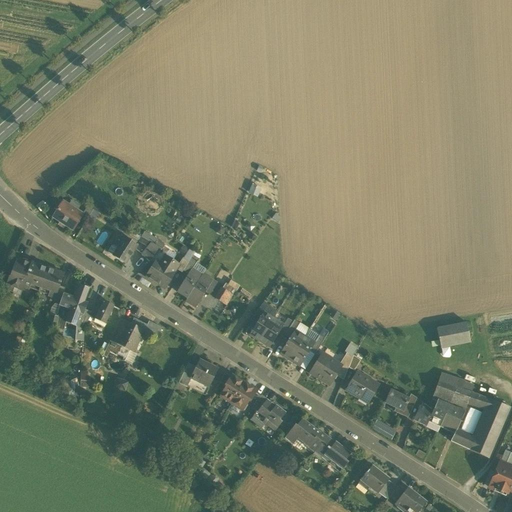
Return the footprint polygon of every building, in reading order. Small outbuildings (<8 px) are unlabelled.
[(252,185),(248,194),(257,198),(261,189),(252,185)] [(72,200),(68,206),(77,212),(81,206),(72,200)] [(36,207),(40,212),(47,206),(43,201),(36,207)] [(53,218),(73,231),(77,225),(83,215),(82,215),(77,212),(68,206),(63,202),(53,218)] [(89,216),(93,210),(87,207),(84,212),(89,216)] [(93,210),(89,216),(87,220),(93,224),(99,214),(93,210)] [(77,225),(82,228),(87,220),(89,216),(84,212),(82,215),(83,215),(77,225)] [(224,229),(220,226),(216,229),(216,233),(220,236),(224,233),(224,229)] [(141,238),(151,244),(154,245),(157,241),(157,240),(144,232),(141,238)] [(138,243),(147,248),(151,244),(141,238),(138,243)] [(125,264),(137,246),(126,239),(123,245),(117,240),(113,246),(117,249),(113,256),(125,264)] [(154,245),(162,250),(162,249),(164,248),(163,244),(157,241),(154,245)] [(140,272),(147,276),(152,268),(153,269),(157,264),(151,260),(162,250),(154,245),(151,244),(147,248),(141,256),(149,262),(140,272)] [(117,249),(113,246),(112,246),(107,253),(113,256),(117,249)] [(189,249),(183,259),(189,262),(193,256),(195,253),(189,249)] [(165,257),(172,261),(176,255),(168,251),(165,257)] [(193,256),(189,262),(183,271),(188,275),(192,269),(192,268),(193,269),(196,263),(198,260),(193,256)] [(146,278),(164,290),(177,270),(179,266),(178,265),(172,261),(165,257),(160,263),(158,262),(157,264),(153,269),(152,268),(147,276),(146,278)] [(182,273),(183,271),(189,262),(183,259),(182,258),(178,265),(179,266),(177,270),(182,273)] [(21,291),(23,287),(22,287),(27,275),(21,273),(25,261),(17,260),(12,274),(11,274),(7,285),(7,286),(11,290),(16,292),(21,291)] [(21,273),(27,275),(31,263),(25,261),(21,273)] [(31,286),(40,289),(47,269),(31,263),(27,275),(22,287),(23,287),(29,289),(31,286)] [(206,270),(196,263),(193,269),(192,268),(192,269),(202,276),(203,274),(206,270)] [(64,275),(47,269),(40,289),(49,293),(48,296),(55,299),(59,287),(64,275)] [(177,292),(188,298),(199,280),(202,276),(192,269),(188,275),(177,292)] [(0,284),(5,287),(7,286),(7,285),(11,274),(5,272),(0,284)] [(217,283),(203,274),(202,276),(199,280),(209,286),(211,284),(214,286),(213,288),(214,289),(217,283)] [(209,286),(199,280),(188,298),(186,302),(196,308),(206,292),(209,286)] [(228,286),(234,290),(237,291),(240,286),(231,281),(228,286)] [(222,289),(231,295),(234,290),(228,286),(226,284),(222,289)] [(59,305),(59,306),(70,311),(65,323),(76,327),(80,315),(83,316),(85,311),(88,303),(85,302),(90,289),(79,285),(74,298),(64,294),(59,305)] [(55,299),(61,301),(65,289),(59,287),(55,299)] [(215,299),(225,306),(231,295),(222,289),(219,294),(215,299)] [(251,295),(242,289),(239,294),(248,300),(251,295)] [(94,320),(105,325),(114,307),(103,302),(99,310),(94,320)] [(263,313),(273,320),(278,312),(263,303),(258,310),(263,313)] [(50,316),(56,318),(59,310),(59,306),(59,305),(55,304),(51,308),(49,316),(50,316)] [(89,317),(94,320),(99,310),(93,306),(90,313),(89,317)] [(250,321),(256,324),(263,313),(258,310),(250,321)] [(340,315),(333,310),(329,317),(336,321),(340,315)] [(90,313),(85,311),(83,316),(80,315),(76,327),(84,330),(89,317),(90,313)] [(249,335),(259,342),(273,320),(263,313),(256,324),(249,335)] [(48,326),(56,327),(58,318),(56,318),(50,316),(48,326)] [(145,331),(144,331),(134,326),(121,319),(110,341),(119,346),(129,351),(134,354),(144,333),(145,331)] [(283,338),(284,336),(293,323),(287,319),(283,326),(278,335),(283,338)] [(283,326),(273,320),(259,342),(269,348),(278,335),(283,326)] [(137,321),(134,326),(144,331),(147,326),(137,321)] [(294,321),(293,323),(284,336),(289,340),(295,331),(299,324),(294,321)] [(144,333),(156,340),(162,329),(149,322),(147,326),(144,331),(145,331),(144,333)] [(305,337),(310,330),(300,323),(299,324),(295,331),(305,337)] [(440,346),(441,349),(470,343),(466,323),(437,329),(439,340),(440,346)] [(84,330),(76,327),(76,331),(77,331),(76,341),(83,342),(84,330)] [(319,336),(324,340),(329,333),(323,329),(319,336)] [(319,336),(310,330),(305,337),(314,343),(319,336)] [(280,355),(290,361),(305,337),(295,331),(289,340),(280,355)] [(310,352),(315,355),(324,340),(319,336),(314,343),(315,344),(310,352)] [(314,343),(305,337),(290,361),(300,367),(310,352),(315,344),(314,343)] [(117,355),(116,354),(119,346),(110,341),(103,357),(107,359),(109,353),(117,357),(117,355)] [(344,353),(346,354),(352,358),(353,356),(357,349),(349,344),(344,353)] [(117,355),(125,359),(129,351),(119,346),(116,354),(117,355)] [(129,351),(125,359),(124,362),(132,366),(137,355),(134,354),(129,351)] [(310,352),(300,367),(305,370),(315,355),(310,352)] [(336,374),(344,379),(348,368),(352,358),(346,354),(339,365),(341,366),(336,374)] [(348,368),(354,372),(360,361),(353,356),(352,358),(348,368)] [(310,374),(329,386),(336,374),(341,366),(339,365),(334,362),(332,364),(321,357),(310,374)] [(201,384),(209,388),(218,369),(199,360),(196,368),(190,379),(191,379),(201,384)] [(185,387),(187,387),(191,379),(190,379),(196,368),(188,364),(178,383),(185,387)] [(87,373),(80,372),(80,377),(79,388),(89,389),(90,377),(87,377),(87,373)] [(367,404),(368,404),(376,391),(373,389),(376,384),(356,372),(353,379),(354,379),(347,391),(359,399),(360,397),(368,402),(367,404)] [(219,384),(226,388),(229,383),(228,382),(231,377),(225,373),(219,384)] [(456,408),(465,412),(467,403),(471,393),(462,390),(464,382),(441,374),(431,399),(437,402),(437,401),(456,409),(456,408)] [(219,396),(231,404),(244,383),(242,382),(241,382),(239,381),(238,380),(232,376),(231,377),(228,382),(229,383),(226,388),(225,390),(224,389),(223,390),(219,395),(219,396)] [(79,388),(80,377),(68,382),(67,401),(78,402),(79,388)] [(129,382),(116,378),(113,388),(125,392),(129,382)] [(191,379),(187,387),(205,396),(209,388),(201,384),(191,379)] [(345,391),(347,391),(354,379),(353,379),(345,391)] [(473,386),(464,382),(462,390),(471,393),(473,386)] [(176,388),(183,392),(185,387),(178,383),(176,388)] [(246,385),(244,383),(231,404),(243,411),(244,411),(247,406),(247,405),(246,404),(248,402),(250,398),(251,399),(255,393),(256,391),(250,387),(249,387),(246,386),(246,385)] [(398,409),(404,412),(410,400),(408,399),(390,390),(384,403),(398,409)] [(248,402),(254,406),(260,398),(261,396),(255,393),(251,399),(250,398),(248,402)] [(474,405),(478,395),(471,393),(467,403),(474,405)] [(402,416),(407,418),(416,399),(410,395),(408,399),(410,400),(404,412),(402,416)] [(487,410),(482,422),(500,431),(510,408),(509,407),(509,408),(493,401),(484,398),(478,395),(474,405),(487,410)] [(264,402),(260,398),(254,406),(251,409),(256,413),(264,402)] [(437,402),(433,410),(445,415),(440,428),(454,434),(455,434),(457,429),(465,412),(456,408),(456,409),(437,401),(437,402)] [(266,423),(276,430),(282,423),(280,421),(285,414),(271,403),(269,405),(264,402),(256,413),(250,420),(260,428),(264,424),(265,424),(266,423)] [(428,422),(440,428),(445,415),(433,410),(432,412),(420,406),(413,421),(426,427),(428,422)] [(297,439),(309,449),(319,436),(309,428),(310,426),(302,420),(297,426),(296,424),(285,438),(293,445),(297,439)] [(377,420),(372,429),(380,433),(380,434),(391,441),(396,432),(377,420)] [(428,422),(426,427),(438,432),(440,428),(428,422)] [(482,422),(479,429),(498,437),(500,431),(482,422)] [(457,429),(455,434),(454,434),(450,442),(470,451),(475,437),(457,429)] [(488,459),(498,437),(479,429),(475,437),(470,451),(488,459)] [(315,453),(316,451),(326,438),(325,437),(323,439),(319,436),(309,449),(315,453)] [(331,443),(326,438),(316,451),(323,456),(328,450),(327,449),(331,443)] [(249,439),(246,443),(254,450),(257,446),(249,439)] [(336,466),(342,471),(348,463),(345,461),(350,454),(340,447),(339,448),(331,443),(327,449),(328,450),(323,456),(321,458),(330,465),(332,461),(337,465),(336,466)] [(425,454),(418,450),(415,456),(422,460),(425,454)] [(502,457),(500,462),(511,467),(511,465),(511,454),(505,451),(502,457)] [(490,470),(496,472),(500,462),(502,457),(497,455),(490,470)] [(205,463),(199,458),(194,465),(201,470),(205,463)] [(340,473),(342,471),(336,466),(337,465),(332,461),(330,465),(340,473)] [(489,488),(500,493),(511,467),(500,462),(496,472),(489,488)] [(359,481),(377,495),(379,493),(381,491),(388,481),(383,477),(383,476),(372,467),(368,471),(367,471),(359,481)] [(511,467),(500,493),(511,497),(511,494),(511,467)] [(200,474),(206,480),(210,476),(210,475),(204,469),(200,474)] [(215,476),(210,476),(206,480),(214,487),(218,482),(218,479),(215,476)] [(381,491),(389,497),(397,488),(388,481),(381,491)] [(399,486),(397,488),(389,497),(389,498),(396,503),(405,491),(399,486)] [(381,491),(379,493),(387,500),(389,498),(389,497),(381,491)] [(394,505),(403,511),(409,511),(411,510),(413,511),(418,511),(426,503),(412,492),(411,495),(405,491),(396,503),(394,505)]
